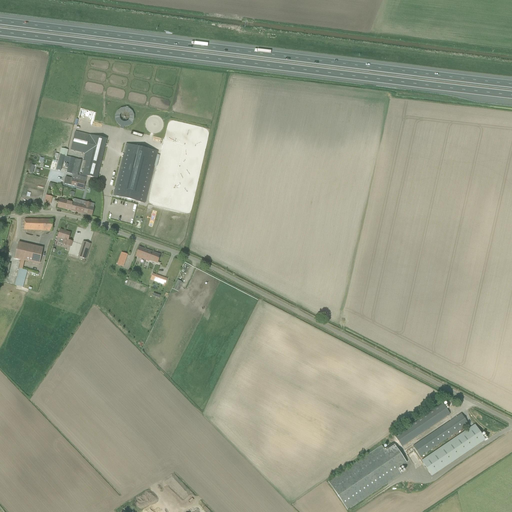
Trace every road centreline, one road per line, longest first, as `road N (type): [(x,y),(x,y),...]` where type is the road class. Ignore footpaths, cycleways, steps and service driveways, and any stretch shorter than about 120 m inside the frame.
road 1 (unclassified): [(511,421),(203,263),(56,213),(0,218)]
road 2 (motorway): [(0,33),(511,93)]
road 3 (motorway): [(511,81),(0,21)]
